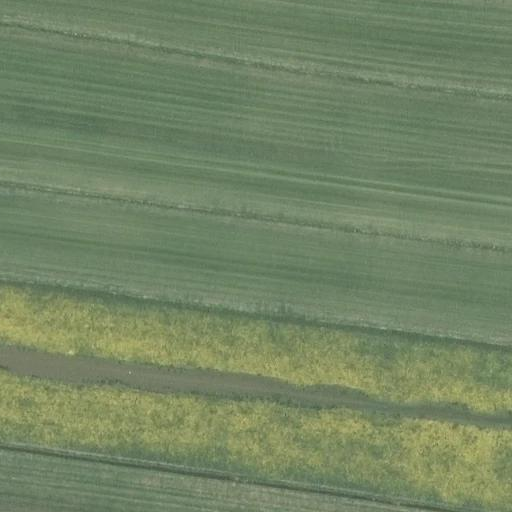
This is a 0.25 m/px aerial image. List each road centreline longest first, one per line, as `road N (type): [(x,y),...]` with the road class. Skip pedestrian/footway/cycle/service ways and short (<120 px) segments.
road 1 (track): [(511,126),(184,72)]
road 2 (track): [(0,45),(184,72)]
